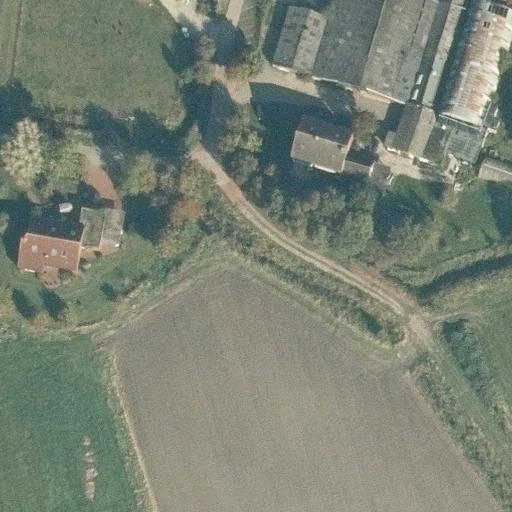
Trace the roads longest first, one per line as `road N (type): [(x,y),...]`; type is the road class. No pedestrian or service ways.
road 1 (residential): [(0,138),(167,168),(203,163),(221,100),(310,100),(392,123)]
road 2 (track): [(511,469),(412,323),(294,252),(203,163)]
